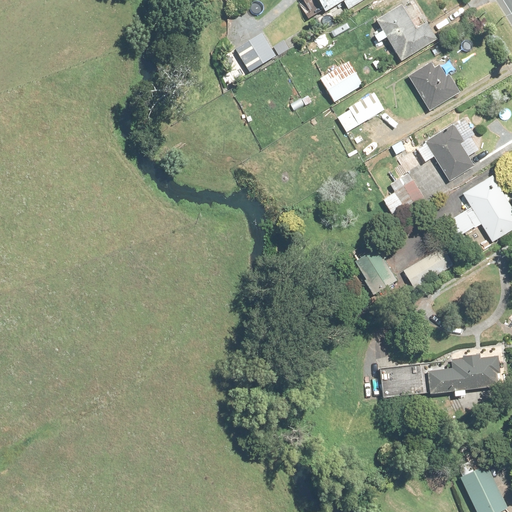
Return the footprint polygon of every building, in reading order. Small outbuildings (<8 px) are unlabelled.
[(314,0),(321,10),(335,0),(337,0),(345,11),(347,9),(361,0),(314,0)] [(371,18),(377,29),(369,34),(374,43),(382,38),(397,61),(433,39),(423,21),(410,28),(395,3),(371,18)] [(324,32),(307,42),(312,52),(330,43),(324,32)] [(257,33),(231,48),(244,71),(270,56),(257,33)] [(348,60),(316,78),(331,104),(362,86),(348,60)] [(457,92),(447,75),(444,76),(437,65),(433,67),(429,60),(404,75),(426,111),(457,92)] [(347,110),(334,117),(343,133),(385,110),(375,92),(346,108),(347,110)] [(421,163),(430,157),(445,182),(474,164),(467,152),(472,149),(465,137),(471,134),(461,117),(450,124),(422,141),(412,148),(421,163)] [(387,147),(392,155),(403,149),(399,141),(387,147)] [(462,232),(477,223),(488,242),(511,228),(511,213),(489,175),(459,193),(468,207),(452,216),(462,232)] [(387,184),(391,192),(378,199),(388,215),(421,197),(411,180),(402,185),(398,178),(387,184)] [(374,246),(350,261),(369,293),(394,278),(374,246)] [(433,249),(410,264),(408,261),(401,265),(403,268),(399,270),(409,285),(442,264),(433,249)] [(421,364),(423,392),(450,389),(451,397),(463,396),(462,388),(497,385),(494,357),(476,358),(476,354),(459,356),(459,360),(448,361),(449,367),(440,368),(440,362),(421,364)] [(423,392),(421,364),(374,368),(377,396),(423,392)] [(485,467),(456,479),(471,511),(496,511),(504,509),(485,467)]
